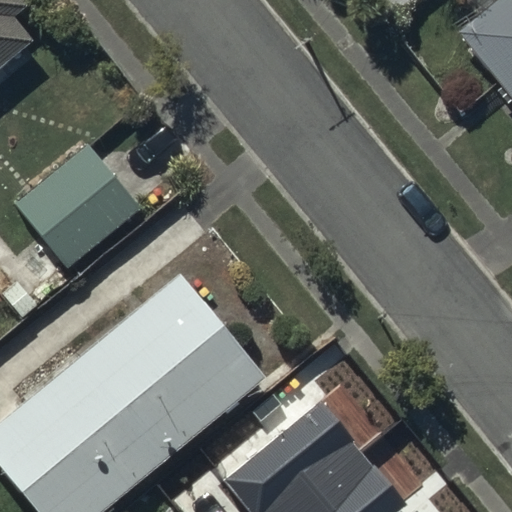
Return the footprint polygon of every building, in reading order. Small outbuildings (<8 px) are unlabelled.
[(0,0),(0,63),(28,41),(10,17),(23,7),(17,0),(0,0)] [(511,0),(492,0),(455,32),(511,100),(511,0)] [(135,207),(82,144),(12,204),(55,255),(25,280),(41,300),(71,275),(64,267),(135,207)] [(0,417),(0,471),(33,511),(99,511),(264,379),(178,274),(0,417)] [(348,373),(315,399),(346,439),(380,413),(348,373)] [(345,511),(333,497),(315,511),(345,511)]
